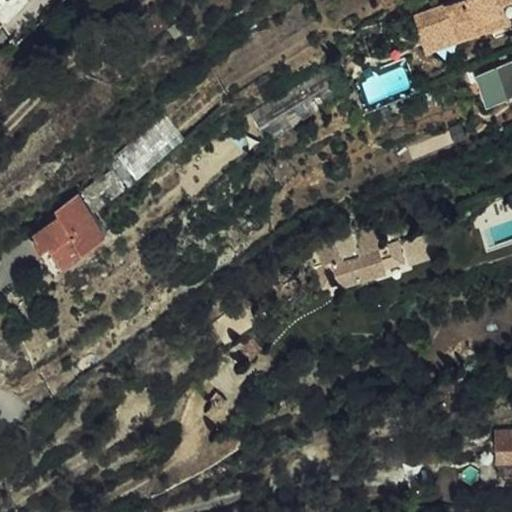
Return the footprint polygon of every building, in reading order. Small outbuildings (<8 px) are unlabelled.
[(0,0),(0,30),(5,35),(29,12),(17,0),(0,0)] [(511,0),(476,0),(419,19),(426,41),(457,31),(461,42),(510,26),(505,10),(511,7),(511,0)] [(457,31),(426,41),(430,53),(461,42),(457,31)] [(489,105),(511,95),(511,57),(475,73),(489,105)] [(68,207),(60,212),(32,229),(52,264),(107,229),(93,207),(126,185),(113,166),(63,199),(68,207)] [(55,204),(60,212),(68,207),(63,199),(55,204)] [(366,230),(355,234),(360,248),(377,241),(379,248),(380,248),(388,245),(383,230),(379,232),(377,227),(373,229),(375,233),(368,235),(366,230)] [(405,244),(411,261),(440,250),(434,233),(405,244)] [(355,234),(341,239),(346,253),(360,248),(355,234)] [(346,253),(341,239),(331,243),(332,246),(319,251),(326,268),(332,266),(330,259),(346,253)] [(330,259),(332,266),(379,248),(377,241),(360,248),(361,250),(347,255),(346,253),(330,259)] [(332,266),(341,288),(387,271),(380,248),(379,248),(332,266)] [(511,427),(489,432),(496,465),(511,461),(511,427)] [(435,439),(415,444),(421,469),(441,465),(435,439)] [(421,469),(415,444),(379,452),(385,478),(421,469)]
